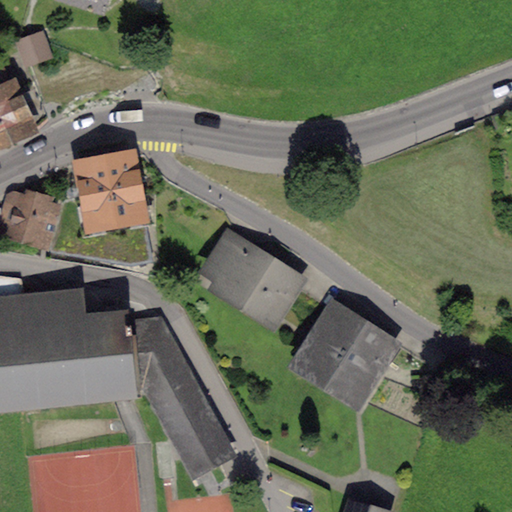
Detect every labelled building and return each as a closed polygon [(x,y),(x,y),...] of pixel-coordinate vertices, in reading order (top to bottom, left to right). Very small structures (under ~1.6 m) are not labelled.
[(43,48),(37,31),(20,37),(27,54),(43,48)] [(0,136),(30,124),(13,84),(29,77),(18,52),(0,59),(1,62),(0,62),(0,136)] [(83,190),(60,195),(56,210),(53,220),(48,236),(46,245),(103,255),(116,252),(117,257),(130,259),(143,257),(138,213),(141,212),(136,190),(154,190),(152,173),(141,155),(128,151),(78,161),(83,190)] [(48,236),(53,220),(56,210),(45,207),(50,188),(33,182),(26,186),(24,192),(18,191),(6,229),(15,232),(16,236),(23,238),(27,235),(36,238),(37,233),(48,236)] [(222,286),(271,317),(293,281),(230,241),(213,268),(227,277),(222,286)] [(0,298),(0,399),(129,387),(129,379),(143,377),(194,470),(229,451),(156,317),(123,320),(122,313),(81,317),(79,291),(5,298),(0,298)] [(334,311),(300,364),(355,397),(388,346),(334,311)] [(353,501),(349,511),(385,511),(386,511),(353,501)]
